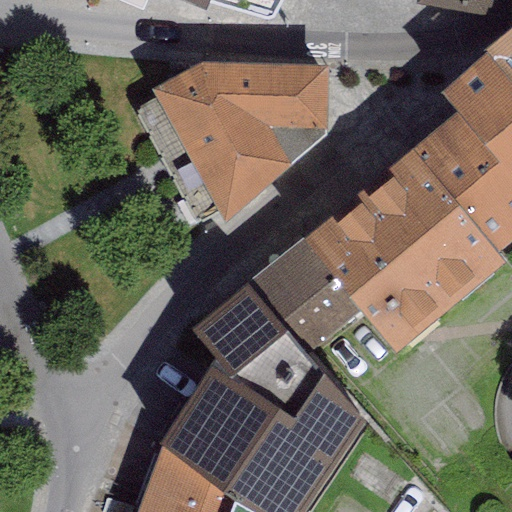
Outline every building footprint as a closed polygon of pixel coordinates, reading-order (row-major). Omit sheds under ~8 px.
[(112,0),(141,12),(145,0),(112,0)] [(160,0),(206,18),(212,0),(160,0)] [(288,0),(212,0),(206,18),(269,38),(288,0)] [(511,0),(416,0),(413,14),(486,28),(511,11),(511,0)] [(511,42),(485,66),(511,97),(511,42)] [(511,97),(485,66),(438,106),(456,127),(414,162),(498,266),(511,254),(511,97)] [(200,69),(150,97),(224,230),(326,147),(326,76),(200,69)] [(414,162),(303,251),(361,320),(395,365),(506,276),(498,266),(414,162)] [(361,320),(303,251),(299,247),(245,291),(249,297),(307,365),(361,320)] [(210,384),(342,468),(363,437),(307,365),(249,297),(191,345),(215,376),(210,384)] [(311,511),(342,468),(210,384),(159,461),(238,511),(311,511)] [(238,511),(159,461),(139,511),(238,511)]
